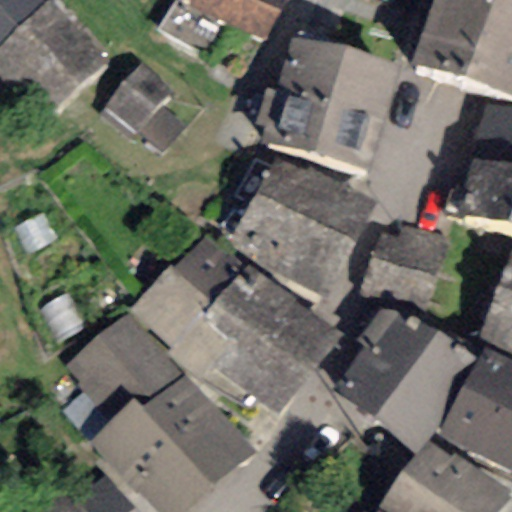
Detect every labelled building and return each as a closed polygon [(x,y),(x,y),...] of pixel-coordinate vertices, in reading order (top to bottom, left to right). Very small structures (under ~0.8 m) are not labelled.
[(114,63),(50,0),(49,0),(42,8),(34,0),(0,0),(0,82),(47,129),(114,63)] [(243,77),(286,0),(176,0),(159,30),(243,77)] [(511,0),(433,0),(411,65),(511,100),(511,0)] [(265,126),(259,142),(369,174),(399,69),(290,37),(273,92),(262,89),(254,124),(265,126)] [(174,97),(139,67),(98,114),(154,162),(182,129),(162,111),(174,97)] [(511,109),(485,102),(471,157),(511,167),(511,109)] [(274,154),(227,246),(328,298),(376,205),(274,154)] [(511,228),(511,167),(471,157),(456,214),(511,228)] [(396,240),(379,235),(360,299),(423,318),(447,239),(401,225),(396,240)] [(337,335),(203,234),(127,309),(195,384),(214,365),(269,418),(337,335)] [(511,248),(476,342),(511,355),(511,248)] [(477,358),(379,307),(356,341),(365,348),(333,392),(420,454),(427,442),(436,427),(438,430),(477,358)] [(129,313),(63,366),(84,393),(111,423),(134,400),(143,410),(183,374),(129,313)] [(511,363),(483,347),(477,358),(438,430),(511,470),(511,363)] [(253,451),(183,374),(143,410),(215,486),(253,451)] [(111,423),(84,393),(62,413),(88,443),(111,423)] [(154,511),(188,511),(215,486),(143,410),(134,400),(111,423),(88,443),(154,511)] [(450,458),(427,442),(420,454),(377,509),(381,511),(498,511),(511,495),(455,451),(450,458)] [(134,511),(102,474),(69,494),(80,511),(134,511)] [(80,511),(69,494),(41,511),(80,511)]
